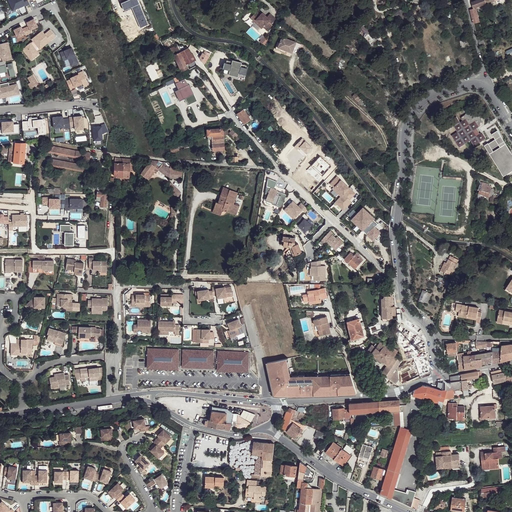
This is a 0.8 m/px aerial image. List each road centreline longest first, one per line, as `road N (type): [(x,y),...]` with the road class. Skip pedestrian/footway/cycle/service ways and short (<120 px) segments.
road 1 (residential): [(401,290),(276,174),(136,156)]
road 2 (residential): [(401,290),(395,221),(407,120),(440,91),(473,83),(490,90)]
road 3 (residential): [(276,401),(394,394),(436,376)]
road 4 (tertiary): [(275,433),(398,509)]
road 5 (unknown): [(276,174),(232,115),(235,106),(215,72),(218,59)]
road 6 (residential): [(116,285),(179,285),(188,320),(217,320)]
